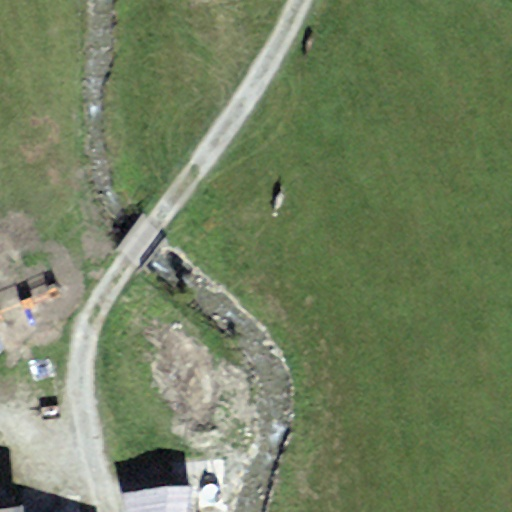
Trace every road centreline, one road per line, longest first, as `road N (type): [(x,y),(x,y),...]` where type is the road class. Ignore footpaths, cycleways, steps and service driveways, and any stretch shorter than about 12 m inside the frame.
road 1 (track): [(308,0),(299,26),(99,323),(81,379)]
road 2 (track): [(81,379),(112,511)]
